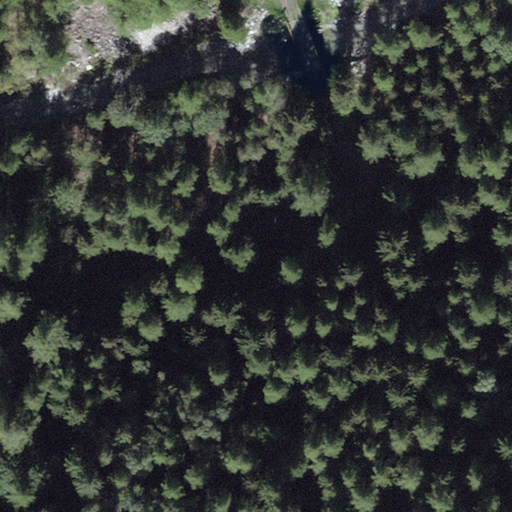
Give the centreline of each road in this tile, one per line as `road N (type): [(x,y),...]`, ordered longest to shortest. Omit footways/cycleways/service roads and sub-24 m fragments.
road 1 (track): [(511,171),(427,185),(367,179),(334,203),(210,241),(129,259),(0,270)]
road 2 (track): [(367,179),(351,163),(315,84),(287,0)]
